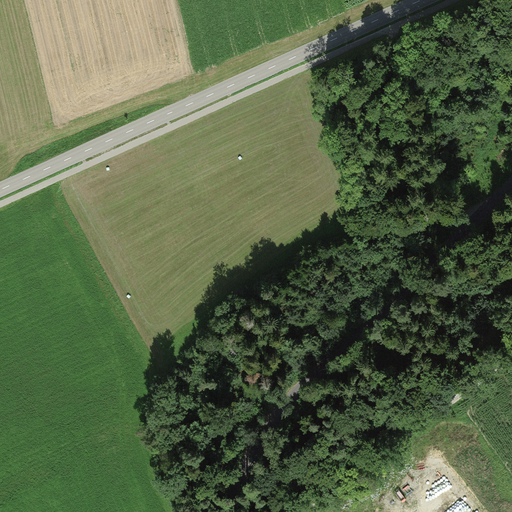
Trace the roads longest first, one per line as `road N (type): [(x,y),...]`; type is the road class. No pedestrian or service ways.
road 1 (tertiary): [(422,0),(0,190)]
road 2 (unclassified): [(511,183),(282,407),(226,511)]
road 3 (track): [(511,353),(299,511)]
